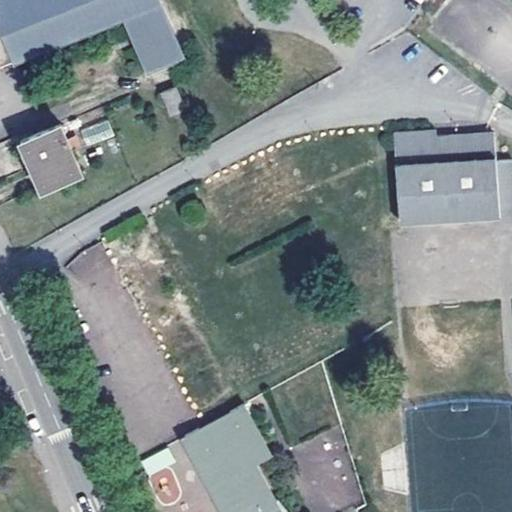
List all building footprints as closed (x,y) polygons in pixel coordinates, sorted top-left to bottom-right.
[(0,0),(0,19),(15,56),(16,58),(124,11),(148,67),(183,52),(162,0),(0,0)] [(0,63),(15,56),(0,19),(0,63)] [(185,106),(175,83),(161,89),(171,111),(185,106)] [(108,120),(80,128),(85,145),(113,138),(108,120)] [(81,171),(60,121),(20,139),(26,153),(42,188),(81,171)] [(497,159),(495,130),(444,134),(438,134),(437,129),(395,132),(401,221),(511,214),(511,167),(511,159),(497,159)] [(282,511),(255,461),(271,452),(246,404),(203,424),(188,432),(231,511),(282,511)]
